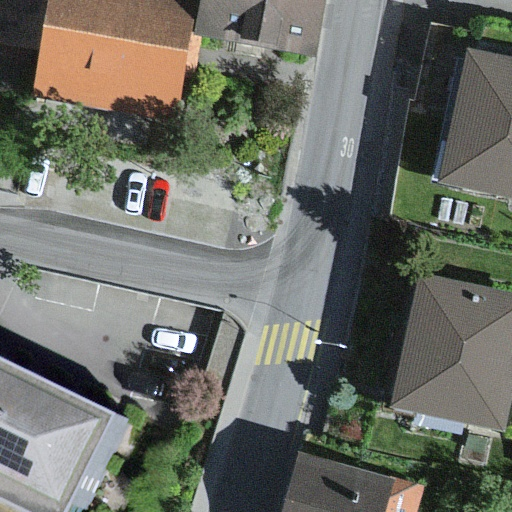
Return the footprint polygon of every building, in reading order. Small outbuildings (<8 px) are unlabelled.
[(176,0),(0,0),(0,41),(19,44),(13,92),(162,112),(176,0)] [(184,0),(179,32),(305,53),(313,0),(184,0)] [(471,32),(467,50),(501,57),(505,40),(471,32)] [(467,50),(456,47),(427,182),(511,200),(511,59),(501,57),(467,50)] [(511,346),(511,293),(409,271),(380,405),(494,429),(508,364),(511,346)] [(220,312),(198,377),(225,384),(242,330),(235,321),(228,315),(220,312)] [(0,499),(25,511),(79,511),(126,421),(0,360),(0,499)] [(410,511),(418,485),(283,448),(264,511),(410,511)]
